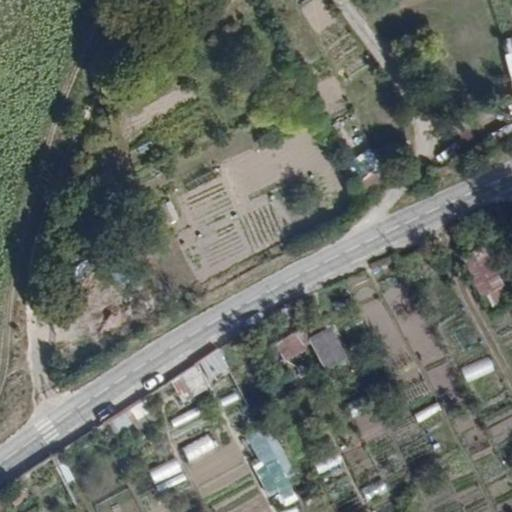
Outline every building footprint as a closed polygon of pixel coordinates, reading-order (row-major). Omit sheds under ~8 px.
[(352,165),(377,188),(392,171),(367,149),(352,165)] [(483,255),(466,264),(482,295),(484,294),(491,308),(507,300),(483,255)] [(275,345),(285,362),(304,351),(302,348),(311,343),(310,340),(304,329),(275,345)] [(328,331),(310,340),(311,343),(325,369),(344,359),(328,331)] [(155,391),(162,402),(177,393),(183,403),(206,389),(194,366),(155,391)] [(231,419),(246,410),(235,392),(220,401),(231,419)] [(272,432),(262,437),(275,461),(285,479),(289,487),(298,482),(272,432)] [(189,463),(218,449),(210,434),(182,448),(189,463)] [(254,442),(267,466),(275,461),(262,437),(254,442)] [(336,452),(315,462),(321,474),(342,464),(336,452)] [(148,470),(155,485),(184,471),(177,456),(148,470)] [(257,472),(266,489),(285,479),(275,461),(267,466),(257,472)] [(364,503),(385,493),(379,481),(358,490),(364,503)]
